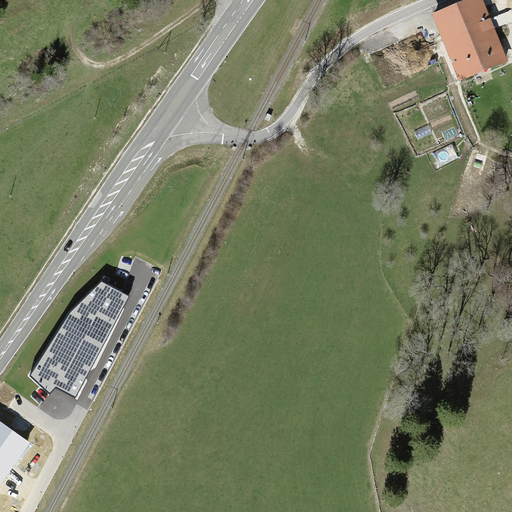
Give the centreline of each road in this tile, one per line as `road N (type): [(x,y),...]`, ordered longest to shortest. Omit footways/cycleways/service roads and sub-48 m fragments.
road 1 (unclassified): [(436,0),(350,41),(263,137),(210,133),(174,112)]
road 2 (primary): [(0,358),(174,112)]
road 3 (track): [(74,55),(91,69),(115,63),(210,0)]
road 4 (residential): [(24,511),(65,433),(15,401)]
road 5 (primary): [(174,112),(253,0)]
